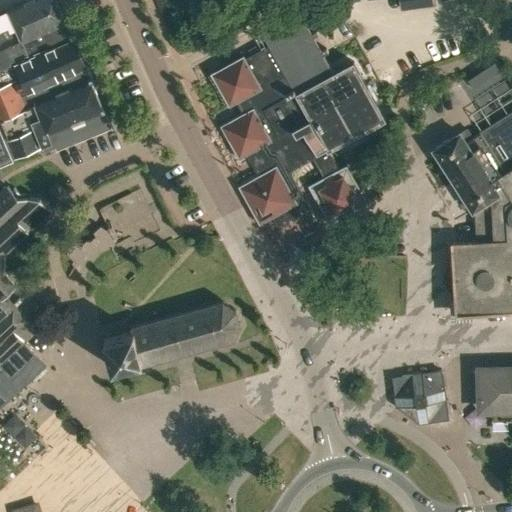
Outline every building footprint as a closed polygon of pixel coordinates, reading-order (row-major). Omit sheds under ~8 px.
[(8,11),(11,18),(0,23),(0,71),(13,66),(5,49),(21,41),(28,55),(49,45),(50,47),(69,39),(61,20),(64,19),(60,11),(57,13),(57,12),(57,13),(53,5),(59,2),(58,0),(33,0),(26,0),(26,1),(25,4),(8,11)] [(434,6),(433,0),(410,0),(412,9),(434,6)] [(239,187),(259,225),(279,214),(285,223),(310,209),(289,172),(313,159),(324,178),(309,186),(330,224),(367,204),(346,165),(339,169),(328,150),(384,119),(352,61),(332,72),(322,53),(327,51),(306,12),(263,36),(269,46),(245,59),(243,56),(211,74),(230,108),(237,104),(243,116),(221,128),(239,160),(247,156),(258,177),(239,187)] [(104,109),(93,82),(93,81),(86,65),(85,65),(75,44),(76,43),(74,40),(73,41),(46,53),(45,51),(35,56),(36,57),(16,66),(19,75),(14,77),(10,71),(0,75),(0,165),(14,160),(13,159),(38,149),(39,151),(43,149),(42,147),(53,143),(54,146),(53,146),(53,147),(110,124),(112,130),(113,129),(104,109)] [(488,67),(493,76),(500,72),(494,63),(488,67)] [(493,76),(488,67),(481,72),(487,80),(493,76)] [(474,76),(480,85),(487,80),(481,72),(474,76)] [(480,85),(474,76),(467,81),(473,89),(480,85)] [(433,150),(449,175),(448,176),(455,187),(456,186),(472,210),(473,211),(474,211),(475,229),(476,242),(470,242),(452,243),(453,272),(452,272),(451,272),(450,273),(449,274),(448,275),(448,276),(447,277),(447,278),(447,279),(447,280),(447,281),(448,282),(448,283),(449,284),(450,284),(450,285),(451,285),(452,286),(453,286),(454,286),(455,291),(455,300),(456,314),(511,311),(511,111),(472,137),(467,129),(460,134),(460,133),(459,133),(449,140),(447,138),(443,141),(444,143),(439,146),(433,150)] [(0,376),(8,376),(22,365),(36,352),(25,342),(36,332),(37,307),(5,272),(6,253),(51,211),(40,199),(18,198),(8,186),(0,193),(0,376)] [(101,226),(93,233),(97,239),(100,243),(105,245),(108,240),(112,238),(108,229),(106,230),(101,226)] [(86,242),(74,253),(82,261),(89,254),(90,255),(95,251),(90,245),(91,244),(89,242),(86,242)] [(130,328),(131,332),(105,339),(113,369),(139,362),(140,366),(235,339),(241,325),(236,309),(222,301),(130,328)] [(492,422),(511,421),(511,369),(480,370),(480,411),(491,410),(492,422)] [(405,410),(414,417),(417,417),(418,425),(449,420),(442,371),(402,376),(394,388),(396,408),(404,407),(405,410)] [(147,497),(157,483),(149,478),(139,491),(147,497)]
